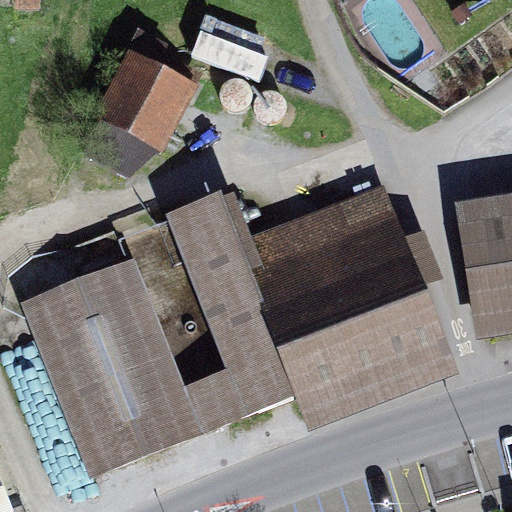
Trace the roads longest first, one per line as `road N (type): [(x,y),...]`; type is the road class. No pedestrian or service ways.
road 1 (residential): [(511,90),(391,171),(487,404)]
road 2 (tertiary): [(216,511),(487,404)]
